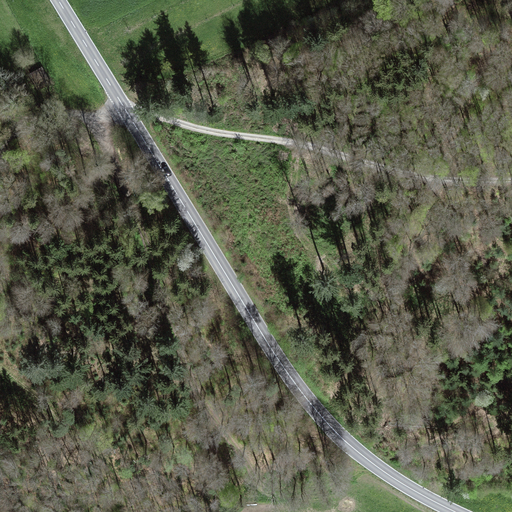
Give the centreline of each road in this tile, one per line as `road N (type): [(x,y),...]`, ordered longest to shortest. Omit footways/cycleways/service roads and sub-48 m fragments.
road 1 (secondary): [(455,511),(359,454),(285,371),(58,0)]
road 2 (track): [(511,180),(425,178),(123,105),(96,120),(148,246)]
road 3 (track): [(136,511),(107,464),(0,368)]
